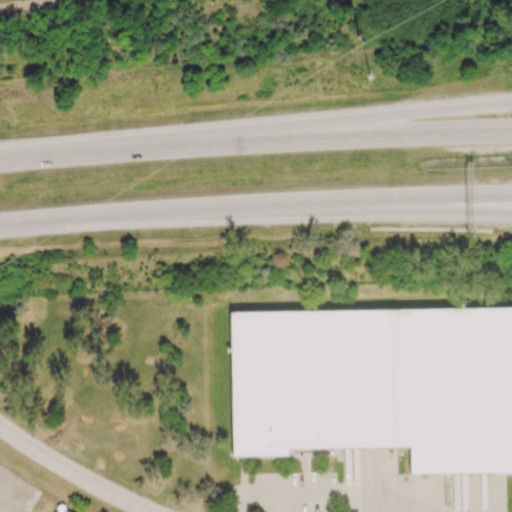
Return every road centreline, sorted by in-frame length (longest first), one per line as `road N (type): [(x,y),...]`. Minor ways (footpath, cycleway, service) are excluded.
road 1 (motorway): [(511,104),(117,149)]
road 2 (motorway): [(511,134),(117,149)]
road 3 (motorway): [(0,221),(363,202)]
road 4 (residential): [(151,511),(0,425)]
road 5 (motorway): [(363,202),(511,212)]
road 6 (motorway): [(363,202),(511,194)]
